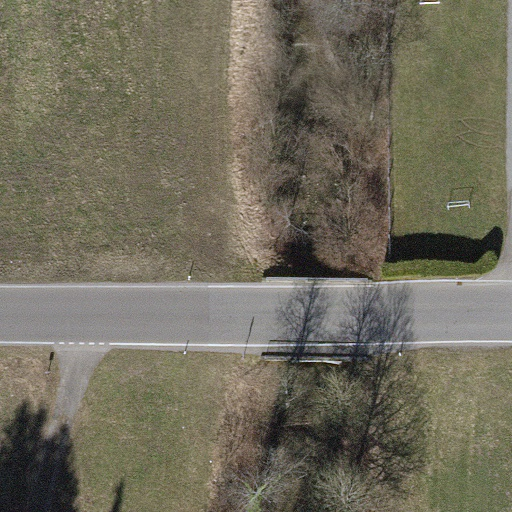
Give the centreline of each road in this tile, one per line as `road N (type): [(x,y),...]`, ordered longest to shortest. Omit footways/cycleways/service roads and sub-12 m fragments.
road 1 (tertiary): [(0,313),(262,314)]
road 2 (tertiary): [(511,312),(262,314)]
road 3 (track): [(87,314),(69,413),(38,511)]
